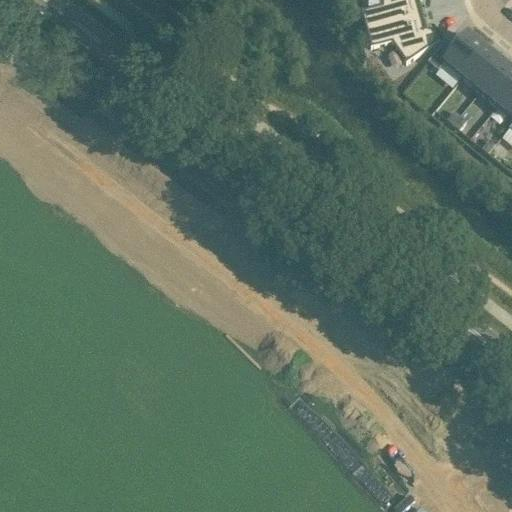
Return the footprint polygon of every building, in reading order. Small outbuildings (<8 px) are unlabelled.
[(422,1),(422,0),(382,0),(382,10),(360,15),(365,34),(422,18),(418,3),(422,1)] [(422,18),(365,34),(370,52),(392,46),(406,67),(439,45),(431,33),(426,34),(422,18)] [(444,67),(462,82),(485,54),(467,39),(453,55),(444,47),(428,66),(438,75),(444,67)] [(503,68),(485,54),(462,82),(480,96),(503,68)] [(511,75),(503,68),(480,96),(497,111),(511,92),(511,75)] [(511,92),(497,111),(511,122),(511,92)] [(460,120),(454,115),(446,124),(452,130),(460,120)] [(466,125),(460,120),(452,130),(458,135),(466,125)] [(495,149),(489,144),(481,153),(488,158),(495,149)]
